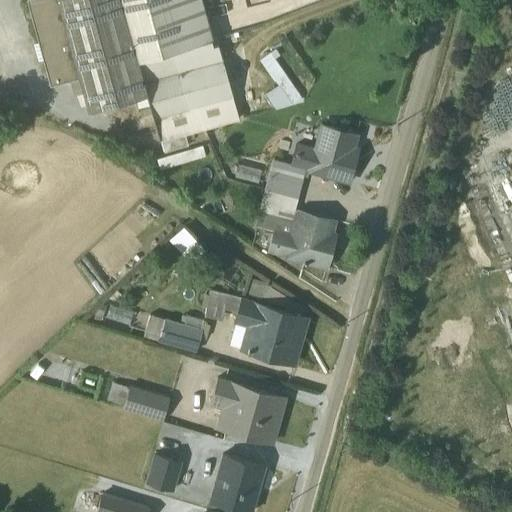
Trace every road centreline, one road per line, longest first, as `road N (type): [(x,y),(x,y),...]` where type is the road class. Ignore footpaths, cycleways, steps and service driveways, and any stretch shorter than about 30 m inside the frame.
road 1 (residential): [(443,0),(301,511)]
road 2 (track): [(354,321),(214,234)]
